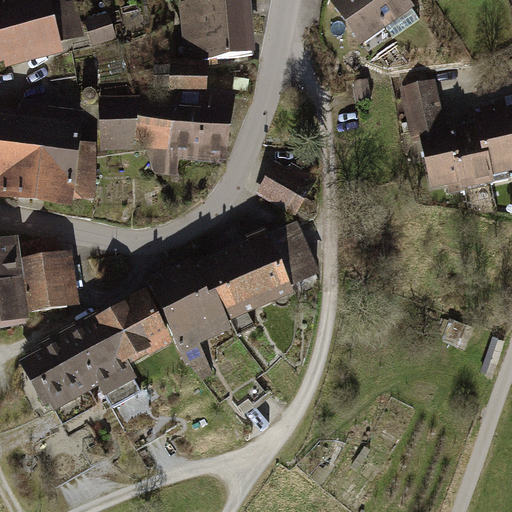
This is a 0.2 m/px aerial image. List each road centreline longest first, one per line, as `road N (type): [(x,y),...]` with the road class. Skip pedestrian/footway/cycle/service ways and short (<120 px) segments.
road 1 (unclassified): [(252,466),(297,410),(315,369),(333,278),(323,103),(307,57),(283,26)]
road 2 (residential): [(0,216),(136,241),(200,219),(235,178),(265,105),(283,26)]
road 3 (track): [(86,511),(172,476),(252,466)]
road 4 (unclassified): [(511,371),(461,511)]
